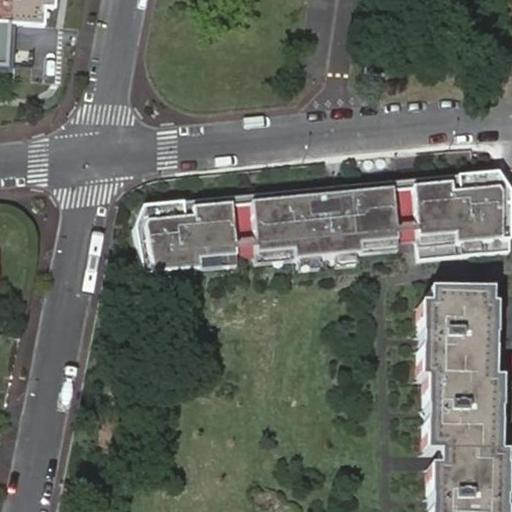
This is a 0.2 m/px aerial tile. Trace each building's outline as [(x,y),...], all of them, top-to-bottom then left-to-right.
[(0,0),(0,62),(5,62),(6,47),(7,35),(7,26),(45,28),(46,10),(58,11),(58,0),(0,0)] [(389,60),(369,58),(366,76),(385,79),(389,60)] [(495,178),(140,211),(130,229),(138,281),(195,274),(195,265),(412,243),(414,265),(507,256),(507,197),(495,178)] [(416,459),(432,459),(461,459),(460,474),(432,473),(422,473),(421,502),(424,503),(424,511),(500,511),(500,505),(477,506),(477,493),(491,493),(492,475),(483,475),(482,460),(492,460),(492,416),(474,415),(474,404),(488,405),(488,387),(488,343),(468,343),(469,331),(484,332),(484,313),(484,297),(425,296),(425,310),(413,310),(413,341),(416,341),(416,355),(411,355),(411,386),(417,386),(417,414),(420,414),(420,430),(417,430),(416,459)] [(492,313),(484,313),(484,332),(469,331),(468,343),(488,343),(492,343),(492,313)] [(497,387),(488,387),(488,405),(474,404),(474,415),(492,416),(497,416),(497,387)] [(461,459),(432,459),(432,473),(460,474),(461,459)] [(501,460),(492,460),(482,460),(483,475),(492,475),(491,493),(477,493),(477,506),(500,505),(503,506),(503,474),(500,474),(501,460)]
